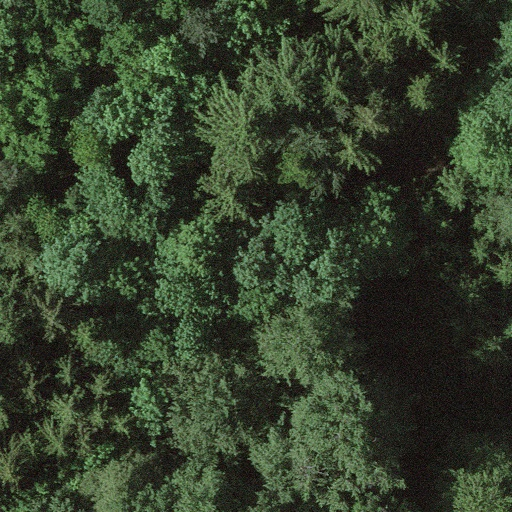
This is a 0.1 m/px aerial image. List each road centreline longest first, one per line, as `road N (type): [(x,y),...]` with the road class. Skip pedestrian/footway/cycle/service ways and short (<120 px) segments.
road 1 (track): [(0,265),(386,176)]
road 2 (track): [(502,0),(386,176)]
